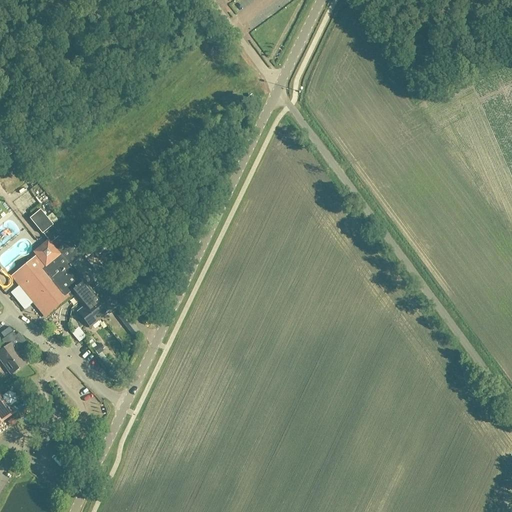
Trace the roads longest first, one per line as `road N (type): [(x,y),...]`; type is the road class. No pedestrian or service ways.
road 1 (unclassified): [(75,511),(277,88)]
road 2 (unclassified): [(511,404),(277,88)]
